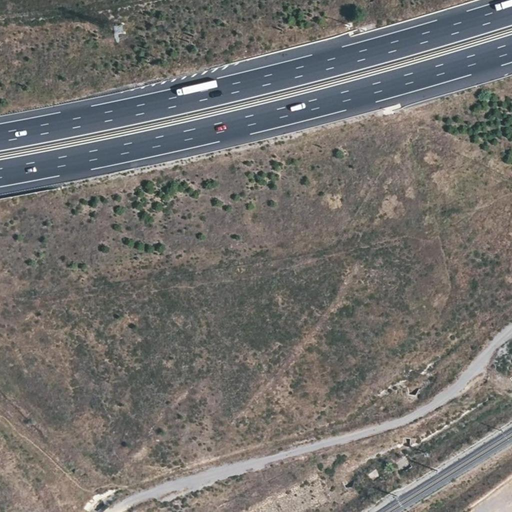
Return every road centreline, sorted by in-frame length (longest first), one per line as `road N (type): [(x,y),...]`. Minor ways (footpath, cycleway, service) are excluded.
road 1 (motorway): [(511,11),(238,86),(0,137)]
road 2 (motorway): [(0,172),(254,119),(511,48)]
